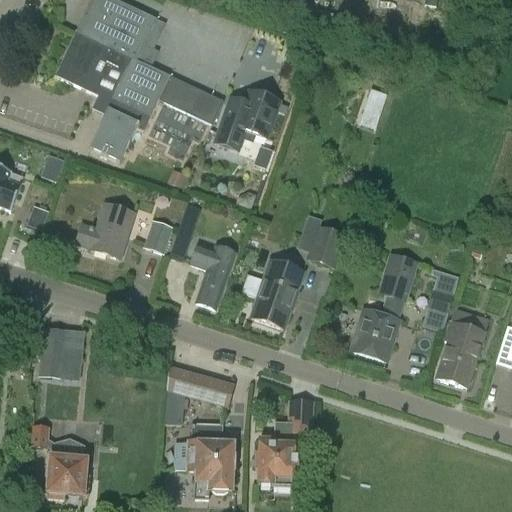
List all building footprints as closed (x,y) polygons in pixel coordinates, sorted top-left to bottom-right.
[(113,105),(99,100),(92,112),(103,119),(90,151),(120,165),(135,132),(142,134),(157,105),(211,130),(223,105),(151,68),(157,55),(144,46),(154,20),(110,0),(91,0),(76,36),(133,62),(113,105)] [(133,62),(76,36),(56,79),(113,105),(133,62)] [(289,45),(283,59),(292,62),(298,49),(289,45)] [(362,116),(379,122),(387,99),(370,93),(362,116)] [(213,147),(237,155),(242,141),(250,144),(252,143),(253,138),(266,142),(275,114),(278,107),(279,104),(248,94),(242,111),(241,112),(227,107),(213,147)] [(285,109),(278,107),(275,114),(283,117),(285,109)] [(82,229),(76,247),(91,252),(92,254),(120,263),(135,216),(106,207),(98,234),(82,229)] [(37,209),(30,228),(44,233),(51,215),(37,209)] [(195,221),(198,213),(186,209),(183,218),(195,221)] [(318,231),(320,224),(307,220),(296,253),(306,256),(304,264),(334,274),(345,240),(318,231)] [(173,231),(151,224),(142,252),(163,259),(173,231)] [(187,243),(176,239),(169,259),(180,263),(187,243)] [(236,257),(214,250),(213,254),(196,248),(188,271),(206,277),(194,312),(215,319),(236,257)] [(399,323),(398,323),(403,306),(404,307),(416,267),(394,260),(382,300),(385,301),(380,318),(363,313),(350,355),(386,366),(399,323)] [(259,301),(252,321),(284,333),(303,276),(272,265),(264,285),(249,280),(244,296),(259,301)] [(442,337),(447,318),(452,301),(456,281),(432,274),(430,279),(436,281),(434,286),(421,331),(442,337)] [(31,362),(34,326),(14,324),(11,361),(31,362)] [(467,393),(486,337),(484,337),(451,325),(444,346),(448,347),(437,384),(467,393)] [(42,332),(39,365),(41,365),(40,377),(51,379),(52,366),(64,367),(67,334),(42,332)] [(227,412),(234,388),(168,369),(163,429),(181,431),(183,413),(186,413),(187,403),(184,403),(184,400),(227,412)] [(292,490),(293,479),(296,479),(297,459),(293,459),(294,448),(292,448),(293,438),(312,439),(313,405),(287,403),(286,427),(274,427),(273,443),(259,442),(259,458),(255,457),(254,472),(258,472),(258,487),(273,488),(273,489),(292,490)] [(176,447),(174,472),(195,473),(194,490),(194,504),(207,505),(208,494),(212,494),(216,498),(224,498),(228,495),(231,495),(232,475),(233,475),(234,447),(222,446),(223,429),(193,428),(192,445),(188,445),(188,447),(176,447)] [(53,447),(48,443),(48,430),(31,429),(29,451),(47,453),(47,451),(52,455),(52,462),(48,502),(65,504),(66,497),(88,499),(90,480),(83,480),(85,465),(81,465),(82,459),(82,450),(53,447)]
